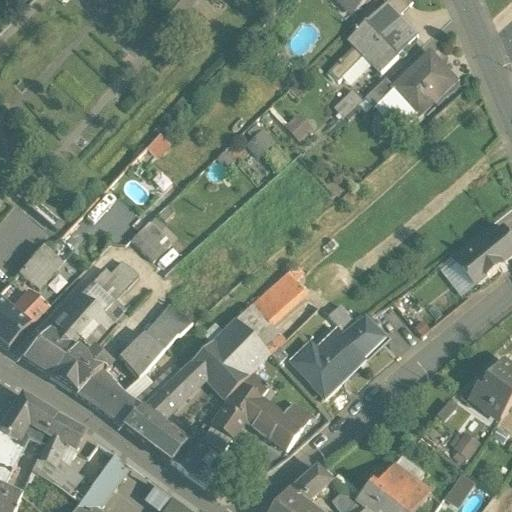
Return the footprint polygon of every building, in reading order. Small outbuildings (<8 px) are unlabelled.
[(339,0),(347,8),(355,0),(356,0),(360,4),(363,0),(339,0)] [(388,5),(368,24),(366,22),(350,37),(356,44),(366,54),(382,71),(398,55),(396,53),(416,34),(388,5)] [(366,54),(356,44),(329,70),(338,80),(366,54)] [(430,53),(392,86),(393,88),(418,113),(454,79),(430,53)] [(384,78),(364,96),(372,106),(393,88),(392,86),(384,78)] [(352,89),(334,105),(343,115),(361,99),(352,89)] [(303,115),(289,102),(278,114),(293,127),(303,115)] [(165,134),(154,124),(142,138),(154,148),(165,134)] [(277,146),(266,136),(258,145),(269,155),(277,146)] [(216,156),(209,150),(197,164),(203,170),(216,156)] [(16,211),(7,222),(27,236),(35,226),(16,211)] [(490,224),(462,246),(469,254),(470,255),(497,233),(496,232),(490,224)] [(168,245),(148,225),(131,241),(151,262),(168,245)] [(497,233),(470,255),(469,254),(458,262),(474,283),(511,252),(511,233),(509,230),(505,233),(501,228),(496,232),(497,233)] [(41,249),(19,274),(31,285),(53,259),(41,249)] [(110,275),(104,270),(91,284),(111,302),(112,301),(113,301),(135,278),(120,264),(110,275)] [(286,274),(253,307),(274,329),(308,296),(286,274)] [(111,302),(91,284),(80,297),(104,318),(108,314),(104,310),(111,302)] [(0,344),(6,350),(46,310),(28,295),(11,313),(0,303),(0,344)] [(80,297),(22,361),(49,379),(73,351),(74,351),(82,342),(104,318),(80,297)] [(111,302),(104,310),(108,314),(116,321),(124,312),(113,301),(112,301),(111,302)] [(161,304),(136,332),(142,337),(161,353),(175,337),(179,337),(189,328),(161,304)] [(357,328),(340,307),(327,319),(344,338),(357,328)] [(250,308),(235,322),(250,338),(265,325),(250,308)] [(357,328),(344,338),(361,357),(382,339),(366,321),(357,328)] [(241,343),(228,329),(220,336),(233,350),(241,343)] [(361,357),(344,338),(343,339),(337,332),(314,354),(308,347),(290,364),(323,399),(363,359),(361,357)] [(220,336),(189,364),(204,381),(213,391),(223,402),(254,370),(233,350),(220,336)] [(142,337),(119,361),(137,380),(144,374),(147,369),(161,353),(142,337)] [(73,351),(49,379),(75,397),(101,374),(105,361),(92,350),(85,358),(74,351),(73,351)] [(109,365),(105,361),(101,374),(104,378),(109,365)] [(511,369),(502,363),(490,381),(488,379),(472,401),(501,422),(511,406),(511,369)] [(189,364),(159,392),(175,408),(204,381),(189,364)] [(101,374),(75,397),(111,421),(131,403),(120,395),(104,378),(101,374)] [(248,378),(240,388),(225,408),(244,422),(286,452),(300,432),(281,418),(258,402),(264,389),(248,378)] [(152,385),(131,403),(139,409),(159,392),(152,385)] [(290,408),(264,389),(258,402),(281,418),(290,408)] [(223,402),(213,391),(208,399),(217,410),(223,402)] [(159,392),(139,409),(159,425),(175,408),(159,392)] [(56,419),(22,397),(0,433),(0,449),(19,459),(26,442),(44,450),(48,440),(45,437),(56,419)] [(131,403),(111,421),(121,428),(139,409),(131,403)] [(309,419),(294,403),(290,408),(281,418),(300,432),(309,419)] [(225,408),(202,441),(221,454),(244,422),(225,408)] [(139,409),(121,428),(158,456),(174,437),(163,428),(159,425),(139,409)] [(85,435),(56,419),(45,437),(48,440),(64,450),(73,455),(85,435)] [(187,429),(178,440),(185,445),(191,439),(195,434),(187,429)] [(82,441),(89,451),(103,441),(96,431),(82,441)] [(464,466),(481,445),(467,433),(450,455),(464,466)] [(174,437),(158,456),(170,464),(185,445),(178,440),(174,437)] [(185,445),(170,464),(186,476),(206,452),(191,439),(185,445)] [(44,450),(33,475),(38,478),(46,483),(56,465),(64,450),(48,440),(44,450)] [(19,459),(0,449),(0,488),(6,491),(19,459)] [(88,494),(80,507),(86,511),(99,511),(129,471),(114,460),(88,494)] [(80,482),(56,465),(46,483),(53,487),(68,499),(78,486),(80,482)] [(318,470),(287,497),(303,510),(332,485),(318,470)] [(421,511),(431,499),(394,471),(379,489),(374,486),(356,504),(366,511),(421,511)] [(445,500),(459,510),(477,486),(463,476),(445,500)] [(88,494),(78,486),(68,499),(79,506),(88,494)] [(14,511),(20,500),(0,489),(0,511),(14,511)] [(158,511),(183,511),(154,490),(146,502),(158,511)] [(303,510),(287,497),(274,511),(306,511),(303,510)] [(431,499),(421,511),(439,511),(442,508),(431,499)]
